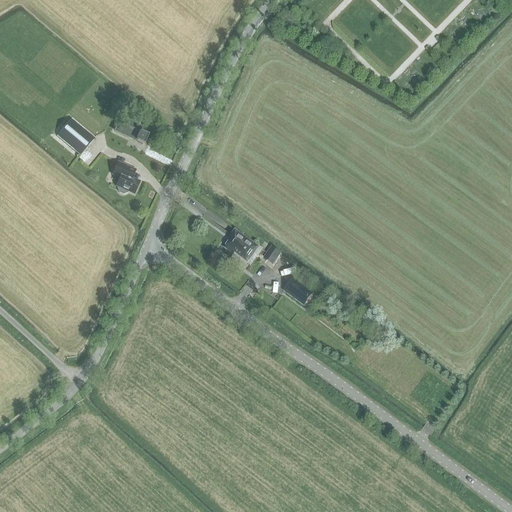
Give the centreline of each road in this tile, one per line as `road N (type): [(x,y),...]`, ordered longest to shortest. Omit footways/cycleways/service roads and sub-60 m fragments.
road 1 (tertiary): [(511,509),(147,244)]
road 2 (tertiary): [(147,244),(229,64),(272,0)]
road 3 (tertiary): [(0,447),(78,382),(147,244)]
